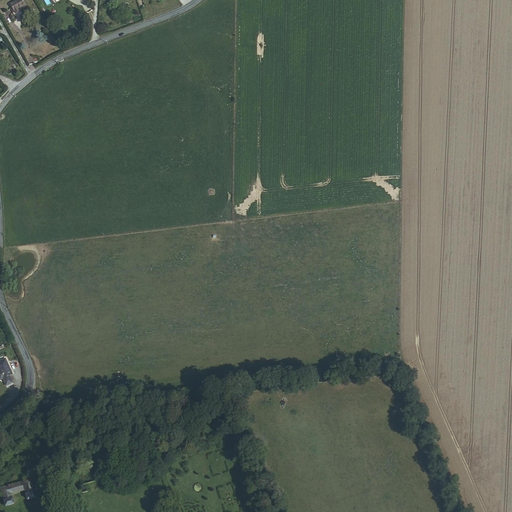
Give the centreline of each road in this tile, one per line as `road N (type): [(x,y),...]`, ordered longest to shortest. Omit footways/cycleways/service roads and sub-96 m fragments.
road 1 (tertiary): [(0,106),(46,65),(197,0)]
road 2 (tertiary): [(0,419),(32,383),(0,298)]
